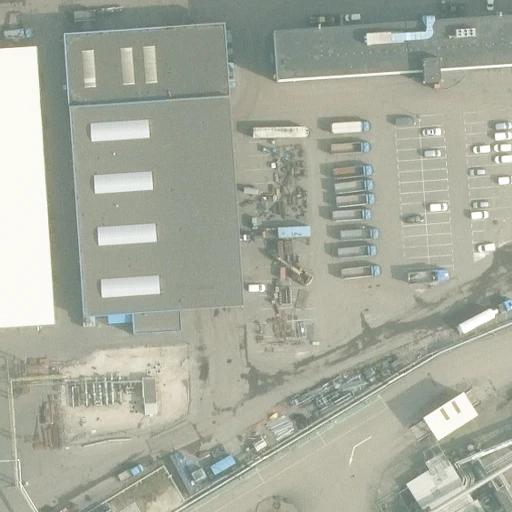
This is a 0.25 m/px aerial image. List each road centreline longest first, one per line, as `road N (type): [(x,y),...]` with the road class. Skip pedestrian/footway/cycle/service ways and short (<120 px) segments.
road 1 (unknown): [(322,358),(309,110)]
road 2 (unknown): [(466,285),(443,102)]
